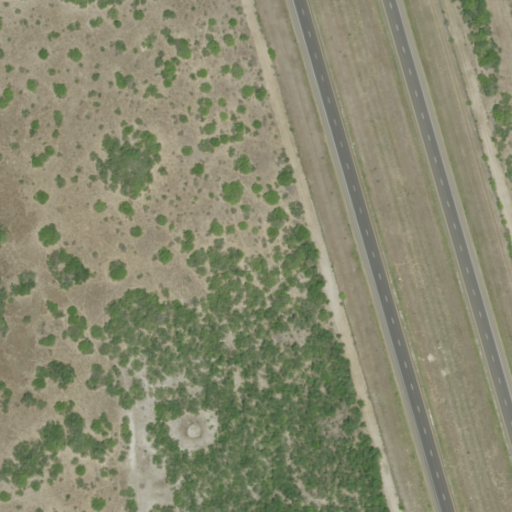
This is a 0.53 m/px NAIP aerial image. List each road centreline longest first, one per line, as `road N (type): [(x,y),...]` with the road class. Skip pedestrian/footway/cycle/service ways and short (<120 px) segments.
road 1 (trunk): [(301,0),(448,511)]
road 2 (trunk): [(511,410),(393,0)]
